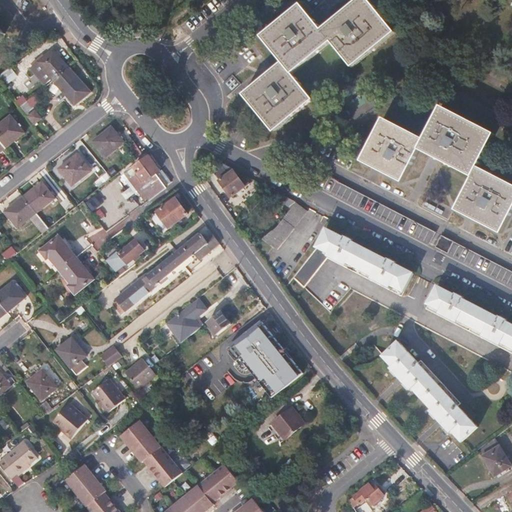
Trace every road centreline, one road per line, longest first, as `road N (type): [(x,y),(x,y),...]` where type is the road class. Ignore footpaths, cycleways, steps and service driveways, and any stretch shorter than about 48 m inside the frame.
road 1 (secondary): [(397,440),(310,344),(193,184)]
road 2 (residential): [(248,160),(511,297)]
road 3 (residential): [(511,261),(284,146),(248,160)]
road 4 (unknown): [(439,259),(414,315),(511,364)]
road 5 (residential): [(0,192),(122,93)]
